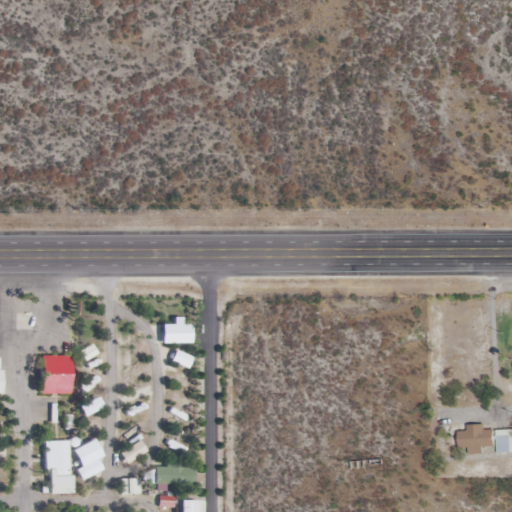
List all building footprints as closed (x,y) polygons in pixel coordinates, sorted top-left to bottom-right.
[(68,356),(39,356),(39,394),(68,394),(68,356)] [(511,429),(485,431),(485,426),(459,427),(459,448),(467,448),(467,454),(484,454),(483,448),(496,448),(497,453),(511,452),(511,429)] [(43,494),(68,494),(68,441),(43,441),(43,494)] [(153,485),(191,486),(191,469),(178,468),(178,463),(164,463),(164,468),(153,468),(153,485)] [(120,496),(134,496),(134,480),(120,480),(120,496)]
